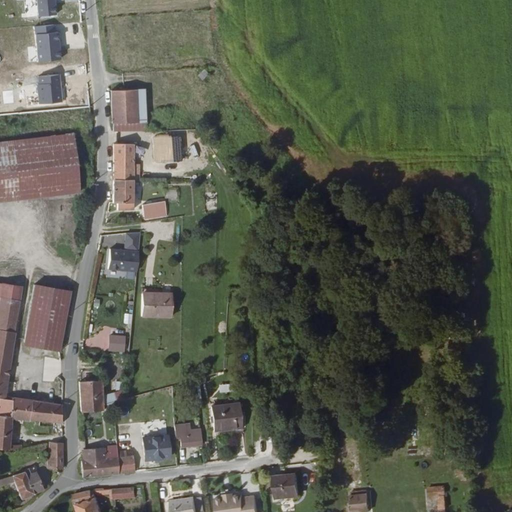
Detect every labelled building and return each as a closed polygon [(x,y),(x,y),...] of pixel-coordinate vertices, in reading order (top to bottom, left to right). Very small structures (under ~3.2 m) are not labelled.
[(38,0),(39,17),(57,16),(56,0),(38,0)] [(143,130),(142,90),(112,91),(108,91),(110,131),(143,130)] [(176,136),(175,130),(163,131),(163,137),(155,137),(156,148),(164,148),(165,161),(182,160),(181,136),(176,136)] [(70,141),(55,143),(61,202),(77,200),(70,141)] [(0,208),(61,202),(55,143),(23,146),(0,149),(0,208)] [(115,145),(115,180),(135,180),(135,181),(141,181),(142,164),(135,163),(135,145),(115,145)] [(135,180),(115,180),(114,204),(119,204),(120,210),(135,210),(135,181),(135,180)] [(184,202),(184,190),(170,189),(170,202),(184,202)] [(145,218),(166,219),(167,202),(145,202),(145,218)] [(138,270),(142,231),(128,232),(126,249),(111,248),(109,268),(138,270)] [(0,305),(19,308),(21,293),(0,289),(0,305)] [(171,289),(141,289),(140,316),(172,317),(171,289)] [(66,358),(77,299),(40,293),(31,352),(66,358)] [(0,404),(2,405),(2,400),(5,400),(12,358),(19,308),(0,305),(0,404)] [(123,313),(122,324),(130,324),(130,314),(123,313)] [(106,352),(122,353),(123,336),(106,335),(106,352)] [(103,409),(102,404),(101,380),(80,382),(82,412),(103,409)] [(227,384),(217,386),(218,393),(228,391),(227,384)] [(6,411),(5,416),(16,417),(63,423),(63,405),(14,399),(13,401),(11,401),(8,402),(7,403),(5,405),(4,410),(6,411)] [(244,428),(242,404),(213,406),(215,430),(244,428)] [(0,449),(1,449),(12,450),(16,417),(5,416),(0,415),(0,449)] [(171,456),(169,434),(154,435),(154,428),(143,428),(146,458),(171,456)] [(184,444),(205,444),(204,436),(195,436),(195,431),(190,431),(190,436),(184,436),(184,444)] [(119,458),(118,439),(112,439),(112,448),(84,449),(84,461),(81,461),(82,477),(120,473),(119,458)] [(50,468),(63,468),(63,443),(50,442),(50,468)] [(120,473),(135,471),(133,451),(121,451),(122,458),(119,458),(120,473)] [(459,472),(467,471),(467,455),(459,455),(459,472)] [(22,500),(44,491),(36,470),(0,480),(0,487),(16,483),(22,500)] [(298,496),(295,474),(274,477),(276,498),(298,496)] [(139,497),(138,487),(117,490),(119,499),(139,497)] [(441,507),(447,506),(446,487),(430,487),(430,497),(441,497),(441,507)] [(104,511),(98,491),(79,495),(84,511),(104,511)] [(256,511),(255,495),(243,497),(243,494),(216,497),(217,511),(256,511)] [(347,511),(366,511),(366,495),(348,495),(347,511)] [(204,511),(203,496),(171,499),(172,511),(204,511)]
